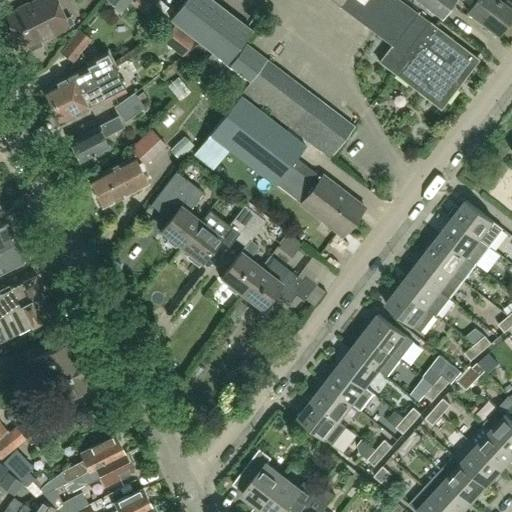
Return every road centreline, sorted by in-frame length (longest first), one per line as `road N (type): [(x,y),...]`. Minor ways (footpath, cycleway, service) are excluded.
road 1 (residential): [(185,474),(220,446),(511,71)]
road 2 (residential): [(185,474),(0,110)]
